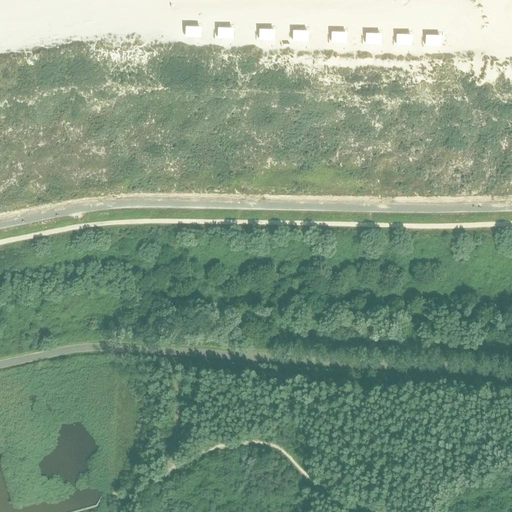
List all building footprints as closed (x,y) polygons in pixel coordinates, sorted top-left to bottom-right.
[(203,30),(186,29),(185,40),(202,40),(203,30)] [(235,31),(217,30),(216,41),(234,42),(235,31)] [(276,32),(259,32),(258,42),(276,43),(276,32)] [(310,34),(294,33),(293,43),(310,44),(310,34)] [(348,35),(330,35),(331,45),(348,46),(348,35)] [(383,37),(366,36),(366,46),(383,47),(383,37)] [(415,38),(398,37),(397,46),(414,47),(415,38)] [(443,38),(426,37),(426,47),(442,47),(443,38)]
